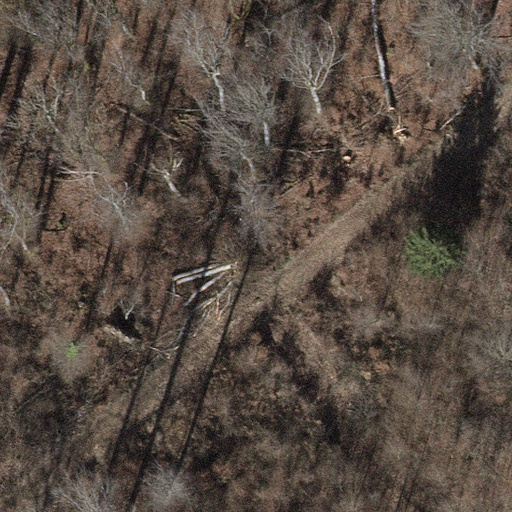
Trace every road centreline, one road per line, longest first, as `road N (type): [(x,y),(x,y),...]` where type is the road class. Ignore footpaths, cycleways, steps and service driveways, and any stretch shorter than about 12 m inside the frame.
road 1 (track): [(511,81),(34,511)]
road 2 (track): [(133,0),(0,136)]
